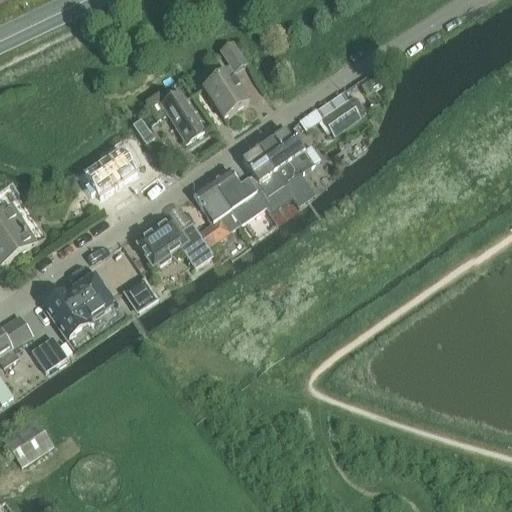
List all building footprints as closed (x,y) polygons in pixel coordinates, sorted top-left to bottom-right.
[(220,56),(234,78),(246,70),(231,49),(220,56)] [(229,77),(204,94),(224,123),(249,107),(229,77)] [(143,109),(146,113),(156,128),(166,121),(185,150),(203,137),(185,110),(192,104),(187,96),(179,102),(179,101),(170,106),(163,95),(143,109)] [(348,132),(361,123),(349,106),(337,115),(348,132)] [(337,115),(323,125),(334,141),(348,132),(337,115)] [(319,116),(299,130),(303,137),(323,123),(319,116)] [(141,125),(133,131),(147,149),(155,143),(141,125)] [(287,136),(274,145),(299,181),(312,172),(315,170),(322,166),(312,151),(304,156),(289,134),(287,136)] [(274,145),(258,156),(284,192),(285,191),(293,203),(295,206),(304,200),(294,185),(299,181),(274,145)] [(122,155),(83,181),(100,206),(139,180),(122,155)] [(258,156),(243,166),(254,181),(247,186),(262,208),(265,213),(270,219),(293,203),(285,191),(284,192),(258,156)] [(230,175),(211,189),(221,203),(222,202),(228,211),(227,212),(240,230),(259,217),(265,213),(262,208),(247,186),(241,190),(230,175)] [(211,189),(193,201),(213,229),(199,239),(208,253),(223,242),(240,230),(227,212),(228,211),(222,202),(221,203),(211,189)] [(0,271),(32,251),(8,214),(6,215),(0,205),(0,271)] [(173,225),(138,249),(153,272),(157,270),(160,272),(171,264),(170,260),(181,253),(196,275),(214,262),(192,230),(181,238),(173,225)] [(66,296),(44,311),(74,354),(75,356),(87,348),(125,322),(124,320),(121,316),(96,279),(67,298),(66,296)] [(0,367),(4,374),(18,365),(12,355),(33,342),(21,323),(0,336),(0,367)] [(46,376),(66,362),(54,344),(34,357),(46,376)] [(14,401),(0,381),(0,407),(2,410),(14,401)] [(54,450),(35,423),(4,445),(22,472),(54,450)]
